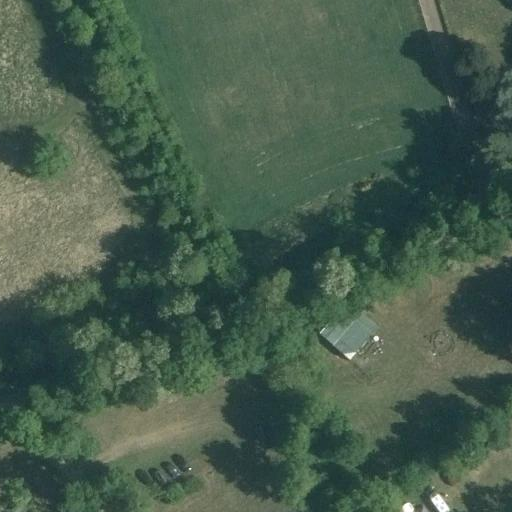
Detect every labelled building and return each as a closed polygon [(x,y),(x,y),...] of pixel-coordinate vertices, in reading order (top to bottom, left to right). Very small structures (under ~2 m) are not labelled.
[(64,158),(57,141),(42,147),(49,165),(64,158)] [(206,410),(164,423),(168,435),(182,431),(185,443),(214,433),(206,410)] [(240,452),(252,478),(271,468),(259,443),(240,452)] [(237,468),(216,480),(231,505),(252,493),(237,468)] [(206,487),(188,501),(196,511),(219,511),(222,510),(206,487)]
